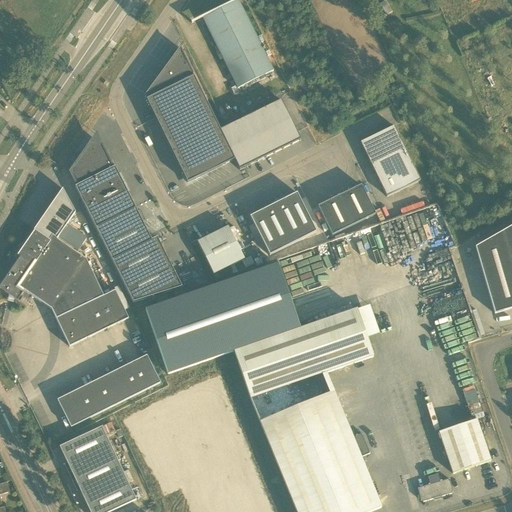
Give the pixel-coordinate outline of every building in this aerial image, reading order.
[(274,71),(238,0),(236,0),(202,17),(206,25),(238,89),(274,71)] [(281,101),(220,131),(180,50),(181,49),(180,49),(145,97),(145,98),(145,97),(187,183),(235,160),(240,170),(301,140),(281,101)] [(394,126),(360,143),(387,197),(421,181),(394,126)] [(91,143),(70,172),(77,186),(75,187),(95,227),(135,207),(128,192),(118,173),(115,167),(113,168),(101,144),(100,145),(91,143)] [(318,207),(332,236),(375,215),(361,186),(318,207)] [(47,212),(34,231),(49,241),(52,237),(56,240),(75,213),(62,189),(47,212)] [(284,198),(278,201),(272,204),(293,244),(316,232),(297,194),(297,193),(285,199),(284,198)] [(293,244),(272,204),(266,207),(261,209),(262,211),(250,217),(250,218),(250,217),(270,256),(293,244)] [(140,216),(135,208),(135,207),(95,227),(112,260),(152,240),(147,231),(140,216)] [(511,225),(475,248),(495,314),(511,309),(511,225)] [(214,276),(245,261),(228,227),(197,242),(214,276)] [(56,319),(76,310),(95,300),(103,297),(86,260),(56,240),(52,237),(49,241),(34,231),(17,256),(20,258),(0,287),(0,289),(9,296),(8,298),(14,299),(19,303),(20,302),(18,301),(25,291),(51,310),(52,310),(56,319)] [(162,247),(157,238),(152,240),(112,260),(133,303),(182,287),(177,278),(172,267),(171,264),(169,261),(168,258),(167,258),(162,247)] [(234,352),(237,351),(249,347),(300,330),(278,265),(146,310),(168,375),(234,352)] [(95,300),(109,328),(128,319),(115,291),(103,297),(95,300)] [(89,338),(109,328),(95,300),(76,310),(89,338)] [(69,347),(89,338),(76,310),(56,319),(69,347)] [(374,357),(372,353),(357,310),(350,312),(300,330),(249,347),(237,351),(234,352),(249,395),(320,371),(324,369),(326,373),(374,357)] [(143,392),(161,383),(147,356),(129,365),(143,392)] [(125,401),(143,392),(129,365),(111,374),(125,401)] [(107,410),(125,401),(111,374),(93,383),(107,410)] [(285,511),(230,376),(131,416),(170,511),(175,511),(180,510),(181,511),(285,511)] [(295,389),(291,391),(293,396),(302,392),(297,380),(292,383),(295,389)] [(89,419),(107,410),(93,383),(75,392),(89,419)] [(479,388),(470,390),(473,403),(481,402),(479,388)] [(71,428),(89,419),(75,392),(57,400),(71,428)] [(353,438),(334,392),(260,422),(296,511),(371,511),(381,508),(361,458),(370,454),(362,434),(353,438)] [(26,433),(37,431),(35,424),(29,425),(27,417),(23,418),(26,433)] [(477,420),(439,433),(453,474),(491,462),(477,420)] [(89,511),(111,511),(136,500),(102,427),(60,447),(69,466),(66,467),(65,467),(77,491),(79,490),(89,511)] [(7,474),(1,476),(4,483),(10,481),(7,474)] [(449,480),(440,482),(438,474),(428,477),(430,485),(417,489),(421,501),(423,502),(433,500),(435,501),(441,499),(442,497),(451,494),(453,492),(449,480)] [(0,504),(0,495),(10,492),(7,483),(0,484),(0,511),(6,511),(5,507),(1,508),(0,504)]
